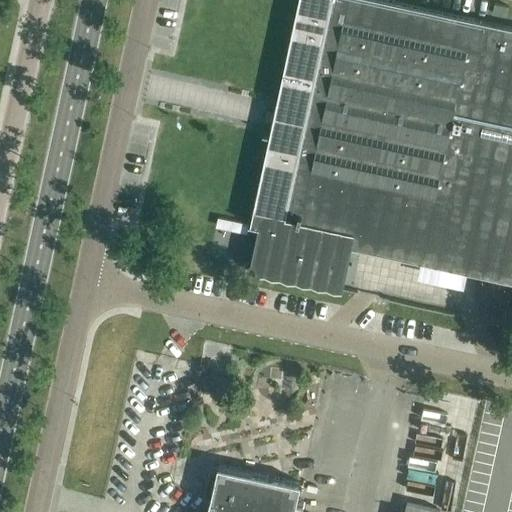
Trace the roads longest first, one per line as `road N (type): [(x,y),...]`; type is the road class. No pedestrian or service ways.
road 1 (primary): [(94,0),(0,441)]
road 2 (residential): [(85,289),(511,379)]
road 3 (residential): [(85,289),(146,0)]
road 4 (residential): [(40,511),(85,289)]
road 5 (residential): [(0,194),(42,0)]
